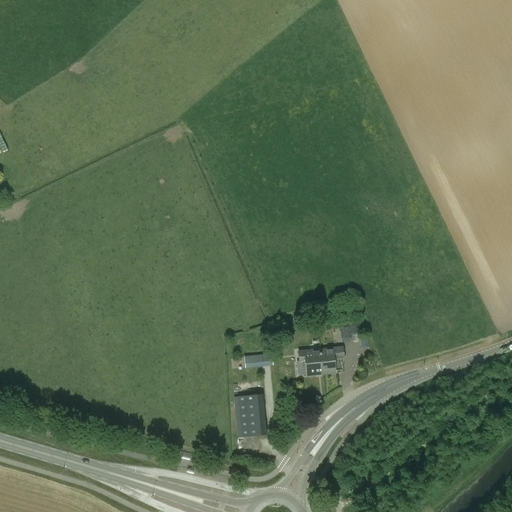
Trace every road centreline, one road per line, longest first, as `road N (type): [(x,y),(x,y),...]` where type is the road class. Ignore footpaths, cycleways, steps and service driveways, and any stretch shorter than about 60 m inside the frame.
road 1 (tertiary): [(285,496),(354,407),(388,386),(511,343)]
road 2 (primary): [(229,511),(0,442)]
